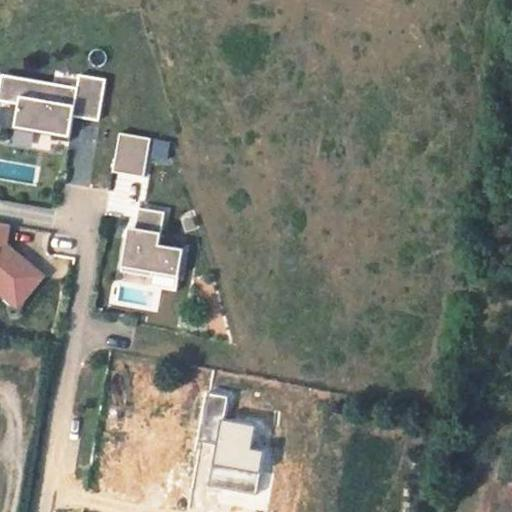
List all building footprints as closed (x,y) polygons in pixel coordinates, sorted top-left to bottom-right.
[(78,73),(75,86),(2,73),(0,84),(0,123),(67,137),(71,116),(97,121),(105,78),(78,73)] [(119,131),(110,169),(142,176),(150,137),(119,131)] [(165,158),(168,142),(151,138),(148,155),(165,158)] [(124,227),(116,278),(175,287),(181,247),(158,244),(163,210),(138,207),(135,229),(124,227)] [(4,253),(11,225),(0,222),(0,288),(31,295),(39,261),(4,253)]
